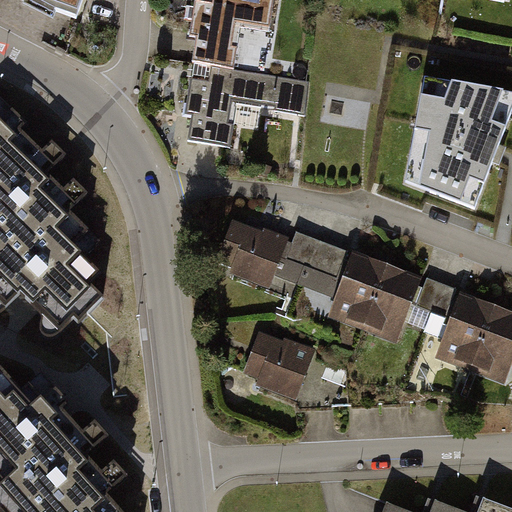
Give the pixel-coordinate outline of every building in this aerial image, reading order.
[(31,0),(81,18),(87,0),(31,0)] [(193,104),(188,135),(226,141),(232,102),(274,109),(278,76),(234,69),(240,29),(290,36),(294,0),(197,0),(182,103),(193,104)] [(511,124),(511,90),(417,71),(398,186),(476,217),(511,124)] [(0,304),(8,313),(24,296),(64,334),(78,320),(83,323),(106,297),(93,285),(105,273),(74,245),(89,229),(68,209),(77,200),(47,172),(56,162),(24,132),(31,125),(13,109),(3,119),(0,116),(0,304)] [(238,220),(218,269),(273,292),(293,243),(238,220)] [(354,257),(333,318),(406,343),(427,282),(354,257)] [(511,313),(459,296),(438,357),(511,383),(511,382),(511,313)] [(265,336),(249,381),(298,399),(314,353),(265,336)] [(24,390),(2,365),(0,367),(0,511),(120,511),(103,493),(112,484),(84,454),(94,444),(65,412),(72,406),(56,388),(45,398),(31,383),(24,390)] [(390,511),(385,510),(384,511),(506,511),(485,503),(481,511),(454,511),(434,503),(430,511),(390,511)]
